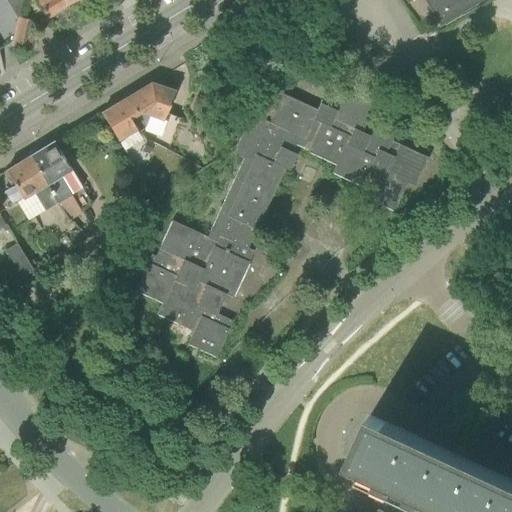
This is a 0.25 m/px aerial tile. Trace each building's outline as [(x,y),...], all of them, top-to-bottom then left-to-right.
[(34,0),(46,19),(76,0),(34,0)] [(408,0),(410,3),(415,0),(430,0),(444,22),(468,7),(464,0),(408,0)] [(32,36),(35,26),(32,22),(18,18),(10,48),(24,51),(27,49),(33,50),(36,38),(32,36)] [(173,90),(151,82),(150,83),(126,97),(136,114),(144,127),(148,114),(163,119),(173,90)] [(292,152),(296,145),(308,150),(307,152),(335,165),(332,173),(368,190),(364,198),(393,211),(406,183),(414,187),(428,157),(391,141),(392,138),(372,129),(369,135),(362,131),(374,103),(337,86),(329,103),(321,100),(316,110),(264,86),(233,153),(243,158),(229,188),(267,206),(284,168),(289,171),(296,154),(292,152)] [(135,130),(135,129),(129,119),(136,114),(126,97),(101,113),(117,139),(118,140),(135,130)] [(149,153),(153,142),(145,139),(141,150),(149,153)] [(81,187),(70,169),(54,141),(30,156),(57,203),(58,203),(71,194),(81,187)] [(28,220),(43,211),(57,203),(30,156),(5,171),(14,185),(22,198),(17,201),(28,220)] [(154,198),(158,196),(171,188),(162,172),(145,181),(154,198)] [(22,198),(14,185),(4,191),(12,204),(17,201),(22,198)] [(187,344),(215,357),(232,321),(216,313),(225,294),(232,297),(254,250),(247,248),(267,206),(229,188),(207,237),(172,220),(155,256),(151,254),(134,290),(162,303),(156,314),(193,331),(187,344)] [(16,267),(21,278),(32,271),(17,243),(5,250),(16,267)] [(16,267),(0,276),(0,279),(5,288),(21,278),(16,267)] [(186,357),(183,355),(177,352),(162,384),(171,388),(186,357)] [(511,511),(511,479),(371,415),(349,464),(455,511),(511,511)]
